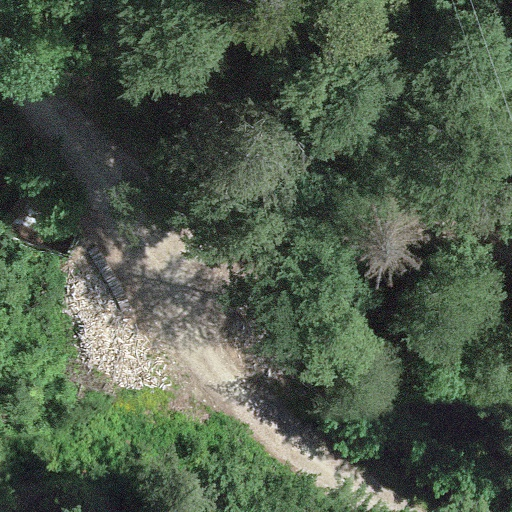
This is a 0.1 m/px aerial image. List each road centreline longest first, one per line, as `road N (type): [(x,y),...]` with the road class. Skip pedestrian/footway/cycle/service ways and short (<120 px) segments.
road 1 (track): [(375,511),(330,483),(192,350),(85,163)]
road 2 (track): [(85,163),(149,195),(215,212),(511,246)]
road 3 (track): [(0,71),(85,163)]
